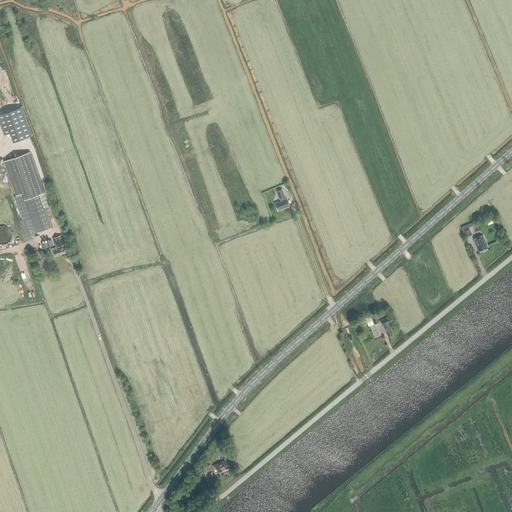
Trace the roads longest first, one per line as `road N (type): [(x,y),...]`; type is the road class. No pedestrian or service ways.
road 1 (tertiary): [(151,511),(259,375),(511,152)]
road 2 (unclassified): [(202,511),(511,258)]
road 3 (track): [(157,502),(70,257)]
